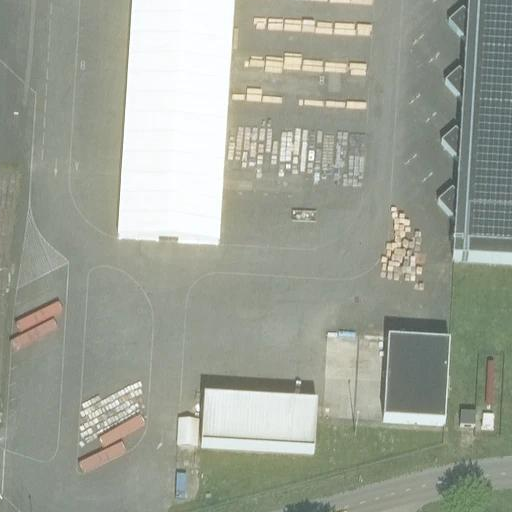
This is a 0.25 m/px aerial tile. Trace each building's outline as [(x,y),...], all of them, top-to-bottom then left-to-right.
[(511,0),(467,0),(453,261),(511,264),(511,0)] [(212,168),(211,186),(257,187),(258,169),(212,168)] [(445,426),(450,344),(388,341),(383,423),(445,426)] [(204,399),(201,448),(314,455),(317,406),(204,399)] [(461,414),(460,428),(474,429),(475,415),(461,414)]
